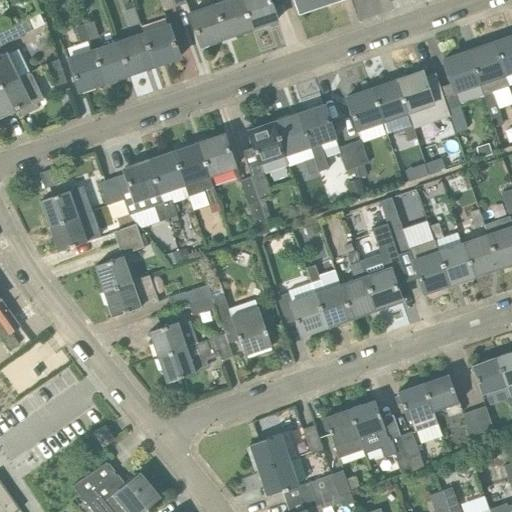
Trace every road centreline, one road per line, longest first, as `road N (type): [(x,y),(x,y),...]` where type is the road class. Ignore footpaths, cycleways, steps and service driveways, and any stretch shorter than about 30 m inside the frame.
road 1 (residential): [(0,170),(482,0)]
road 2 (residential): [(156,433),(511,310)]
road 3 (residential): [(156,433),(4,238)]
